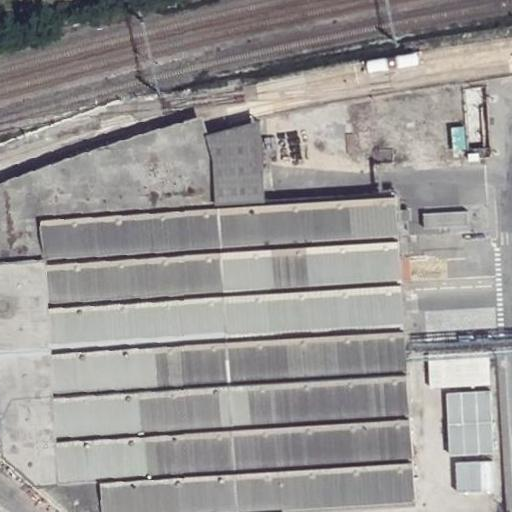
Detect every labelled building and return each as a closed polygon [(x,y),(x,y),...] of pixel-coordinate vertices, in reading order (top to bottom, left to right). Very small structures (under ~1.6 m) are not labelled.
[(221,202),(267,199),(262,118),(211,129),(219,161),(221,202)] [(465,126),(454,127),(455,148),(467,147),(465,126)] [(0,259),(225,247),(221,202),(219,161),(211,129),(120,154),(0,198),(0,259)] [(353,239),(400,236),(399,220),(398,210),(398,191),(350,193),(353,239)] [(267,199),(270,244),(353,239),(350,193),(267,199)] [(270,244),(267,199),(221,202),(225,247),(270,244)] [(398,210),(399,220),(411,219),(410,209),(398,210)] [(308,510),(418,503),(400,236),(353,239),(270,244),(225,247),(0,259),(0,322),(4,393),(8,453),(73,511),(283,511),(286,511),(308,510)] [(429,386),(491,383),(489,348),(444,351),(442,330),(407,332),(408,357),(428,356),(429,386)] [(494,395),(453,396),(456,454),(496,452),(494,395)]
